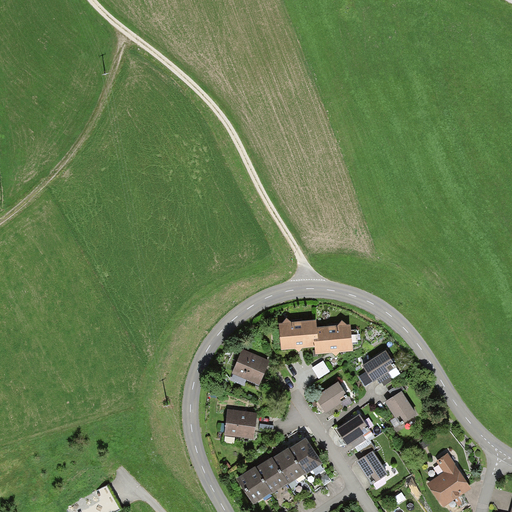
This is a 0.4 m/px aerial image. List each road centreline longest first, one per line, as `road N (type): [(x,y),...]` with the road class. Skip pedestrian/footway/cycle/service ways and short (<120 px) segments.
road 1 (tertiary): [(225,511),(193,440),(195,373),(217,332),(253,304),(291,290),(337,291),(399,321),(471,424),(503,453)]
road 2 (track): [(90,0),(220,116),(308,272),(309,288)]
road 3 (track): [(0,221),(87,128),(113,79),(122,30)]
road 4 (residential): [(371,511),(293,391)]
